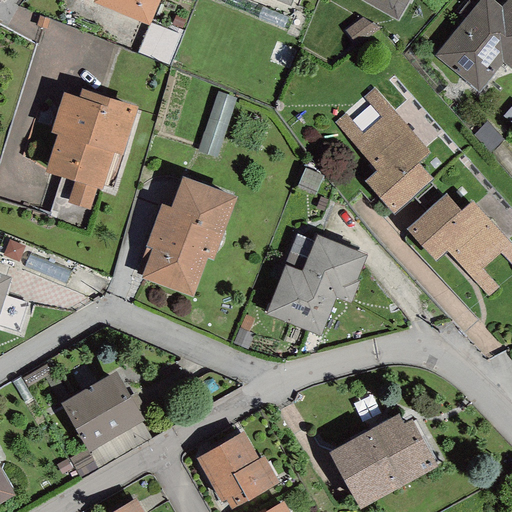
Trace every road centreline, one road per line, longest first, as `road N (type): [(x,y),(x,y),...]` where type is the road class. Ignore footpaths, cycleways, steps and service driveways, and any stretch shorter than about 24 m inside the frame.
road 1 (residential): [(276,383),(97,314),(0,373)]
road 2 (residential): [(511,406),(497,387),(428,347),(276,383)]
road 3 (residential): [(276,383),(157,453)]
road 4 (residential): [(157,453),(50,511)]
